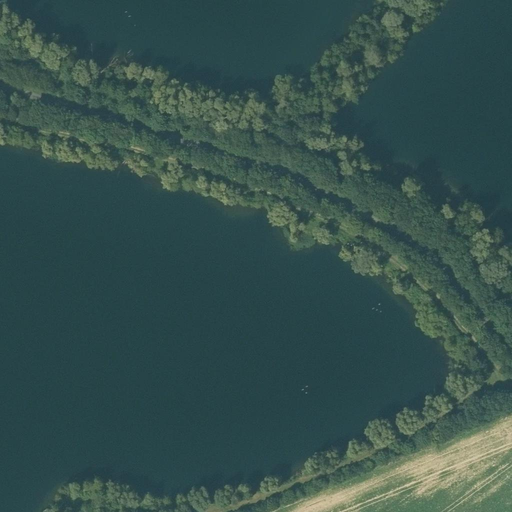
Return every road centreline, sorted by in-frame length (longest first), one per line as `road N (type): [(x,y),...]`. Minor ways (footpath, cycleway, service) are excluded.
road 1 (track): [(511,384),(495,380),(427,288),(352,231),(200,168),(0,119)]
road 2 (unclassified): [(511,356),(410,239),(270,169),(0,87)]
road 3 (track): [(495,380),(395,442),(212,511)]
road 4 (track): [(511,313),(457,234),(433,218)]
